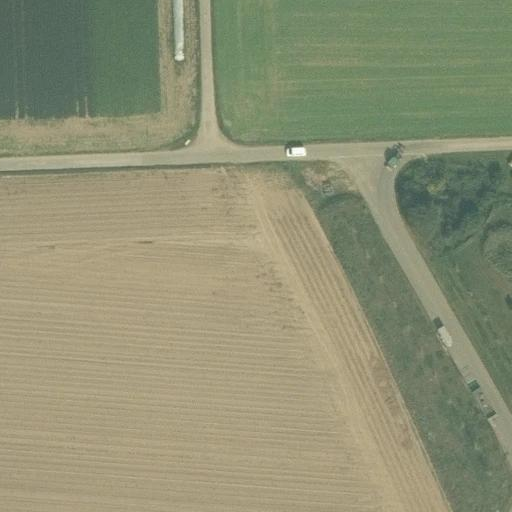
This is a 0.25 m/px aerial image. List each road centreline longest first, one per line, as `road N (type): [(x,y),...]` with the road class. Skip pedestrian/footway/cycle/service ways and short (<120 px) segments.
road 1 (track): [(0,166),(511,145)]
road 2 (track): [(205,155),(200,0)]
